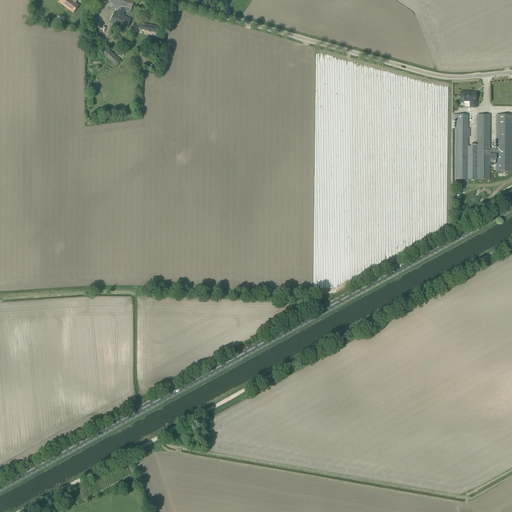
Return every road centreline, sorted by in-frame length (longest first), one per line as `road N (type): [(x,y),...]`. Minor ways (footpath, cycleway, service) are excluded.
road 1 (primary): [(0,487),(511,206)]
road 2 (track): [(20,511),(511,243)]
road 3 (unclassified): [(511,74),(446,79),(163,0)]
road 4 (track): [(0,295),(126,290),(320,300),(325,308)]
